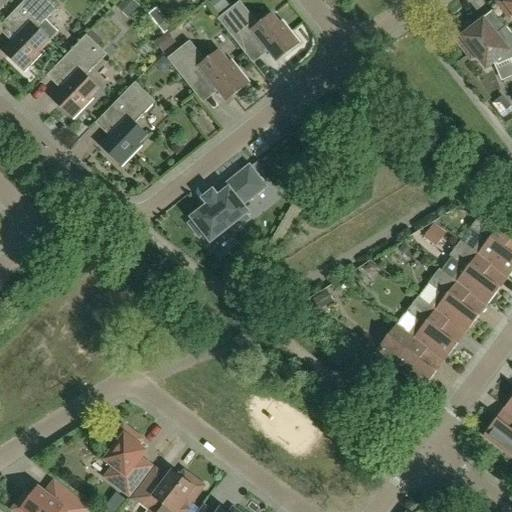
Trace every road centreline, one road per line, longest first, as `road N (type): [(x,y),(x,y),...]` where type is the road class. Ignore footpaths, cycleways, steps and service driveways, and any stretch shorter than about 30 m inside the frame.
road 1 (residential): [(0,459),(118,384),(136,385),(302,511)]
road 2 (residential): [(133,220),(349,50)]
road 3 (residential): [(133,220),(109,213),(0,108)]
road 4 (residential): [(511,336),(425,451)]
